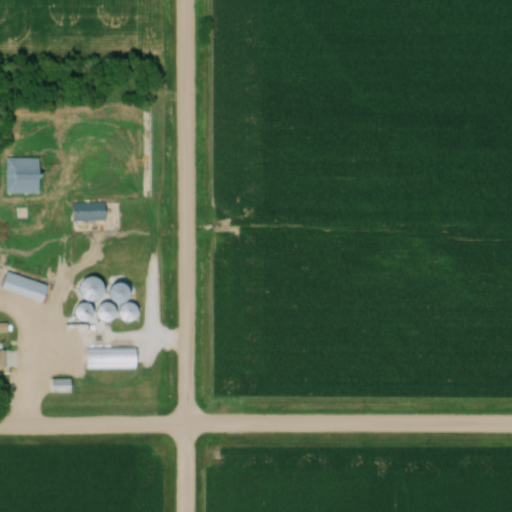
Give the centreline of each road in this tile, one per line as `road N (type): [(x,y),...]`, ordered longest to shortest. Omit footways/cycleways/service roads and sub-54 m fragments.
road 1 (tertiary): [(179,511),(178,0)]
road 2 (tertiary): [(0,432),(511,431)]
